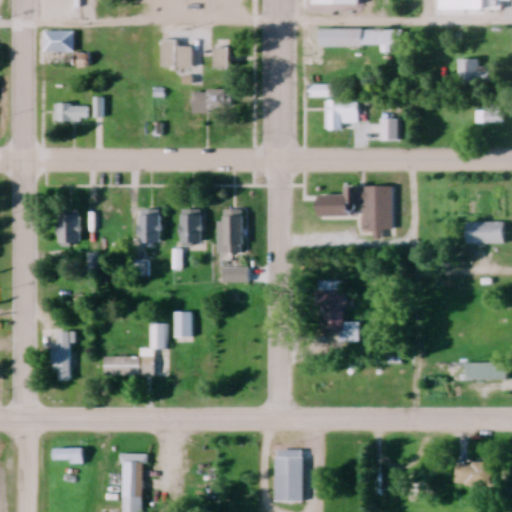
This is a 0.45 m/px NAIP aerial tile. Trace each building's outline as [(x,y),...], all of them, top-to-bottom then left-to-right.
[(404,33),(322,33),(322,49),(404,49),(404,33)] [(77,34),(46,34),(46,55),(77,55),(77,34)] [(165,70),(194,70),(194,49),(180,49),(180,43),(165,43),(165,70)] [(232,70),(232,51),(218,51),(218,70),(232,70)] [(462,62),(462,87),(492,87),(492,73),(481,73),(481,62),(462,62)] [(347,87),(311,87),(311,100),(347,100),(347,87)] [(232,93),(194,93),(194,110),(232,110),(232,93)] [(328,104),(328,133),(350,133),(350,126),(361,126),(361,104),(328,104)] [(91,124),(91,107),(57,107),(57,124),(91,124)] [(478,115),(478,125),(504,125),(504,108),(487,108),(487,115),(478,115)] [(322,222),(363,222),(363,235),(396,235),(396,189),(348,189),(348,198),(322,198),(322,222)] [(163,247),(163,213),(142,213),(142,247),(163,247)] [(221,224),(221,257),(246,257),(246,214),(227,214),(227,224),(221,224)] [(183,215),(183,247),(205,247),(205,215),(183,215)] [(83,218),(61,218),(61,247),(83,247),(83,218)] [(469,247),(507,247),(507,225),(469,225),(469,247)] [(243,272),(226,272),(226,284),(237,284),(237,277),(243,277),(243,272)] [(361,344),(361,325),(347,325),(347,292),(330,292),(330,285),(320,285),(321,337),(341,336),(342,344),(361,344)] [(177,315),(177,340),(194,340),(194,315),(177,315)] [(107,360),(107,379),(160,378),(160,354),(169,354),(168,326),(152,326),(153,352),(142,352),(143,359),(107,360)] [(56,374),(62,374),(62,383),(76,383),(76,334),(61,334),(61,344),(56,344),(56,374)] [(508,366),(468,366),(468,381),(508,381),(508,366)] [(86,452),(56,452),(56,466),(86,466),(86,452)] [(145,511),(146,457),(126,457),(125,511),(145,511)] [(280,504),(306,504),(306,461),(280,461),(280,504)] [(493,489),(493,466),(457,466),(457,489),(493,489)] [(426,475),(414,475),(414,503),(426,503),(426,475)]
